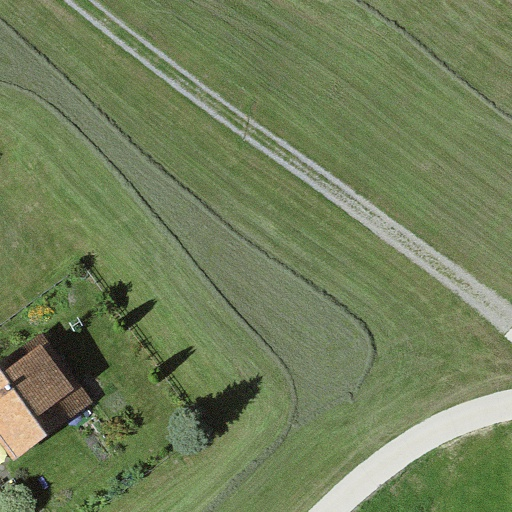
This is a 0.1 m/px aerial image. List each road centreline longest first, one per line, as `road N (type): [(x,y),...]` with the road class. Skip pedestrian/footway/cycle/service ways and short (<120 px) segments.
road 1 (track): [(79,0),(511,330)]
road 2 (unclassified): [(333,511),(361,482),(466,410),(511,405)]
